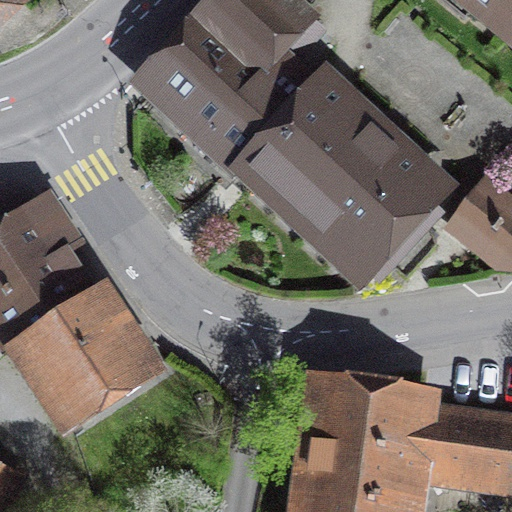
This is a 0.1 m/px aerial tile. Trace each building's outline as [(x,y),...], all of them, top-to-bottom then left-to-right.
[(0,0),(0,9),(9,0),(0,0)] [(271,0),(231,0),(210,24),(255,66),(268,52),(285,68),(313,38),(271,0)] [(502,34),(511,21),(511,0),(475,0),(479,3),(474,10),(502,34)] [(511,21),(502,34),(511,41),(511,21)] [(155,83),(240,161),(367,278),(384,260),(406,280),(436,247),(414,227),(435,205),(408,180),(415,173),(370,132),(371,130),(339,101),(314,94),(285,68),(268,52),(255,66),(210,24),(155,83)] [(511,212),(481,189),(453,225),(511,268),(511,212)] [(67,255),(79,246),(54,208),(0,243),(0,312),(21,344),(19,346),(72,426),(147,376),(67,255)] [(511,425),(423,413),(424,409),(319,395),(302,511),(409,511),(414,478),(511,491),(511,425)] [(0,511),(3,511),(13,484),(0,479),(0,511)]
